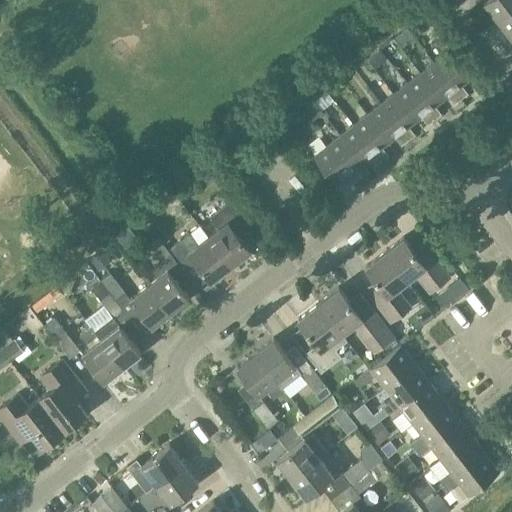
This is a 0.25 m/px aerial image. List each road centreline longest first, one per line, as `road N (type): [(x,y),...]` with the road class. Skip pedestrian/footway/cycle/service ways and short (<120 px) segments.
road 1 (residential): [(172,393),(176,361),(188,345),(321,243)]
road 2 (residential): [(17,511),(172,393)]
road 3 (residential): [(321,243),(385,194),(477,192)]
road 4 (residential): [(172,393),(229,454),(263,511)]
